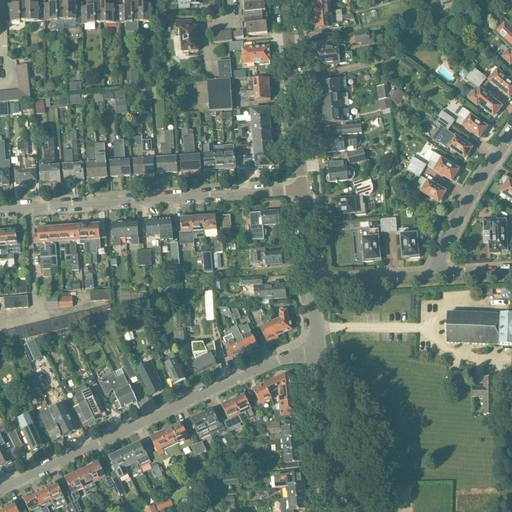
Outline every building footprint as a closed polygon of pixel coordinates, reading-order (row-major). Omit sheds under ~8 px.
[(20,22),(26,22),(25,0),(20,1),(19,0),(18,0),(12,0),(12,5),(6,5),(7,23),(20,23),(20,22)] [(45,22),(44,4),(38,5),(38,0),(30,0),(31,0),(25,0),(26,22),(31,21),(31,22),(39,22),(45,22)] [(49,0),(50,4),(44,4),(45,22),(51,22),(51,30),(64,30),(62,0),(49,0)] [(83,25),(82,7),(82,3),(76,4),(75,0),(62,0),(64,30),(76,29),(76,25),(83,25)] [(143,1),(138,1),(138,22),(144,22),(144,23),(157,23),(157,5),(151,6),(151,0),(143,1)] [(339,0),(313,0),(315,8),(331,7),(330,1),(339,0)] [(120,24),(119,6),(113,7),(113,1),(106,2),(100,2),(101,23),(106,23),(106,24),(120,24)] [(133,23),(138,22),(138,1),(132,2),(132,1),(125,1),(125,6),(119,6),(120,24),(133,24),(133,23)] [(95,24),(101,23),(100,2),(95,3),(95,2),(87,2),(88,7),(82,7),(83,25),(95,25),(95,24)] [(219,13),(219,3),(210,3),(211,13),(219,13)] [(266,13),(265,3),(244,5),(245,14),(244,14),(245,20),(263,19),(262,13),(266,13)] [(454,8),(453,3),(442,5),(443,11),(454,8)] [(331,11),(331,7),(315,8),(316,19),(343,17),(342,10),(331,11)] [(343,17),(316,19),(317,30),(333,29),(332,23),(343,22),(343,17)] [(263,19),(245,20),(245,27),(247,27),(247,31),(233,32),(234,40),(244,39),(243,36),(261,34),(268,34),(267,24),(263,24),(263,19)] [(501,27),(511,38),(511,29),(505,23),(501,27)] [(197,51),(196,26),(178,26),(179,52),(197,51)] [(500,27),(496,32),(511,46),(511,38),(501,27),(500,27)] [(369,41),(366,32),(354,35),(356,44),(369,41)] [(269,48),(243,50),(243,42),(233,43),(233,44),(229,45),(229,51),(243,50),(244,65),(260,64),(260,66),(270,65),(271,65),(269,48)] [(318,49),(320,67),(340,65),(347,64),(347,62),(353,61),(352,53),(346,53),(345,47),(318,49)] [(511,52),(510,54),(508,51),(502,58),(510,66),(511,64),(511,52)] [(404,59),(398,66),(408,74),(413,66),(404,59)] [(218,81),(230,80),(232,80),(230,60),(216,61),(218,81)] [(379,68),(380,86),(387,85),(385,67),(379,68)] [(470,74),(482,84),(486,79),(474,69),(470,74)] [(511,83),(503,76),(504,74),(498,70),(489,81),(510,98),(511,95),(511,83)] [(482,84),(470,74),(466,79),(478,89),(482,84)] [(240,91),(240,93),(244,93),(270,91),(269,80),(267,80),(266,77),(260,78),(253,78),(253,81),(248,82),(249,87),(243,88),(243,91),(240,91)] [(321,94),(323,96),(323,97),(347,95),(346,77),(332,79),(332,83),(321,84),(322,90),(321,91),(321,94)] [(230,80),(218,81),(197,83),(199,113),(233,111),(232,99),(231,95),(230,80)] [(31,100),(29,84),(19,85),(19,91),(31,100)] [(390,99),(389,86),(377,88),(379,101),(375,101),(375,103),(389,100),(390,99)] [(151,101),(150,88),(139,89),(140,98),(147,97),(147,101),(151,101)] [(406,96),(397,90),(390,100),(399,106),(406,96)] [(477,108),(479,106),(495,119),(500,113),(499,112),(502,108),(480,90),(477,94),(475,92),(468,100),(477,108)] [(21,101),(31,100),(19,91),(13,91),(14,102),(21,101)] [(270,91),(244,93),(240,93),(237,93),(237,96),(244,95),(244,98),(255,97),(255,102),(270,101),(270,91)] [(127,113),(125,93),(115,93),(116,113),(127,113)] [(348,107),(347,95),(323,97),(324,112),(341,111),(341,110),(341,108),(348,107)] [(69,96),(58,98),(58,109),(70,108),(69,96)] [(375,103),(377,111),(379,110),(380,112),(382,112),(383,116),(390,113),(389,100),(375,103)] [(44,101),(35,102),(37,115),(45,114),(44,101)] [(17,103),(10,104),(11,115),(19,114),(17,103)] [(33,104),(21,105),(22,112),(34,111),(33,104)] [(252,122),(271,121),(271,115),(269,115),(269,109),(249,111),(250,117),(251,117),(252,122)] [(488,129),(487,128),(471,117),(472,115),(464,109),(458,117),(460,118),(457,122),(479,138),(482,134),(484,136),(488,129)] [(341,111),(324,112),(324,114),(323,115),(323,118),(325,119),(325,125),(350,123),(349,110),(341,110),(341,111)] [(441,118),(451,126),(455,121),(443,112),(439,117),(441,118)] [(448,131),(451,126),(441,118),(437,123),(442,127),(448,131)] [(251,134),(271,132),(271,127),(272,127),(271,121),(252,122),(252,128),(251,129),(251,134)] [(442,127),(433,139),(448,150),(449,148),(466,160),(471,154),(469,153),(472,149),(451,133),(451,134),(448,131),(442,127)] [(191,173),(189,143),(189,138),(188,129),(183,129),(185,157),(180,157),(181,173),(191,173)] [(165,132),(166,144),(168,174),(178,174),(177,158),(172,158),(171,150),(174,149),(173,131),(165,132)] [(158,175),(168,174),(166,144),(165,132),(159,132),(159,145),(161,145),(162,159),(157,159),(158,175)] [(273,138),(272,138),(271,132),(251,134),(252,140),(253,140),(254,146),(274,144),(273,138)] [(64,182),(74,181),(73,151),(72,142),(71,133),(67,133),(69,165),(63,166),(64,182)] [(137,137),(137,146),(138,160),(133,161),(134,177),(145,176),(143,146),(142,146),(142,141),(141,136),(137,137)] [(189,138),(189,143),(191,173),(202,172),(200,156),(195,156),(194,137),(189,138)] [(48,144),(49,152),(51,183),(61,182),(60,166),(55,166),(53,138),(48,139),(48,140),(48,144)] [(357,138),(326,141),(328,154),(354,151),(355,150),(357,148),(357,146),(358,146),(359,145),(360,145),(360,144),(360,143),(361,143),(361,142),(361,141),(360,140),(359,139),(358,138),(357,138)] [(41,183),(51,183),(49,152),(48,144),(48,140),(43,141),(45,161),(40,163),(40,168),(41,183)] [(118,141),(114,141),(115,162),(110,162),(111,178),(121,178),(118,141)] [(118,141),(121,178),(131,177),(130,161),(125,161),(123,141),(118,141)] [(142,146),(143,146),(145,176),(155,175),(154,159),(148,160),(148,153),(152,153),(152,141),(142,141),(142,146)] [(25,155),(25,160),(27,184),(37,184),(36,168),(30,169),(28,142),(24,142),(25,150),(25,155)] [(72,142),(73,151),(74,181),(85,180),(84,164),(79,165),(78,150),(77,142),(72,142)] [(3,170),(3,162),(2,144),(0,143),(0,185),(0,187),(10,186),(9,170),(3,170)] [(108,179),(106,144),(96,145),(96,148),(98,179),(108,179)] [(253,157),(273,155),(273,150),(274,150),(274,144),(254,146),(254,151),(253,152),(253,157)] [(214,147),(216,171),(216,172),(220,172),(221,171),(225,171),(224,146),(219,147),(214,147)] [(234,171),(235,170),(236,170),(234,146),(224,146),(225,171),(230,170),(231,171),(234,171)] [(212,173),(216,172),(216,171),(214,147),(204,148),(206,172),(211,171),(212,173)] [(87,164),(88,180),(98,179),(96,148),(87,149),(88,164),(87,164)] [(363,149),(347,154),(350,162),(351,165),(367,160),(363,149)] [(348,182),(351,181),(352,180),(353,179),(354,177),(355,174),(354,172),(353,170),(351,169),(348,168),(347,168),(346,163),(350,162),(347,154),(341,156),(343,162),(329,163),(330,177),(329,178),(329,181),(330,183),(331,183),(348,182)] [(460,172),(458,170),(442,161),(443,159),(433,154),(429,162),(431,163),(428,168),(452,181),(455,177),(456,178),(460,172)] [(16,185),(27,184),(25,160),(25,155),(20,155),(21,169),(15,170),(16,185)] [(275,160),(274,160),(273,155),(253,157),(254,163),(255,162),(256,169),(274,167),(274,166),(276,166),(275,160)] [(411,165),(423,172),(426,167),(413,158),(409,164),(411,165)] [(419,178),(423,172),(411,165),(408,171),(419,178)] [(511,180),(505,176),(500,183),(505,187),(501,193),(511,201),(510,202),(511,203),(511,180)] [(333,201),(333,207),(331,208),(332,219),(343,218),(343,216),(355,214),(355,216),(367,215),(366,206),(364,206),(363,197),(368,196),(370,195),(372,193),(373,191),(373,189),(373,187),(373,186),(370,178),(353,184),(356,192),(356,198),(345,199),(346,200),(333,201)] [(443,197),(445,192),(421,178),(418,183),(425,187),(422,193),(441,204),(445,198),(443,197)] [(263,230),(262,227),(279,226),(278,212),(250,214),(252,240),(263,239),(263,237),(265,236),(266,233),(265,231),(263,230)] [(222,216),(223,229),(232,228),(230,216),(222,216)] [(216,217),(204,218),(205,232),(206,240),(215,240),(217,237),(216,217)] [(180,219),(182,242),(194,242),(192,218),(180,219)] [(205,232),(204,218),(192,218),(194,242),(206,241),(206,240),(205,232)] [(381,234),(389,233),(388,219),(380,220),(381,234)] [(396,219),(388,219),(389,233),(397,232),(396,219)] [(160,237),(161,240),(161,242),(173,241),(172,220),(159,221),(160,237)] [(147,238),(160,237),(159,221),(146,222),(147,238)] [(507,221),(484,223),(485,232),(491,232),(491,244),(489,244),(490,255),(501,254),(501,252),(507,252),(506,239),(508,239),(508,233),(511,232),(511,223),(507,223),(507,221)] [(138,222),(125,223),(126,240),(132,240),(132,246),(139,246),(139,239),(138,222)] [(120,241),(126,240),(125,223),(112,224),(114,248),(121,248),(120,241)] [(83,225),(79,226),(80,242),(80,246),(85,245),(85,256),(91,256),(89,226),(84,226),(83,225)] [(91,256),(92,256),(92,264),(98,264),(97,250),(101,249),(99,225),(89,226),(91,256)] [(75,226),(74,227),(69,227),(71,257),(72,263),(73,274),(79,273),(77,245),(75,244),(75,242),(80,242),(79,226),(75,226)] [(55,227),(54,228),(49,229),(51,258),(52,270),(53,275),(59,275),(57,247),(55,245),(55,244),(60,244),(59,227),(55,227)] [(66,263),(72,263),(71,257),(69,227),(63,228),(63,227),(59,227),(60,244),(61,252),(65,251),(66,263)] [(419,248),(417,248),(416,235),(409,235),(408,227),(399,228),(400,245),(402,245),(403,258),(409,257),(409,259),(420,258),(419,248)] [(52,270),(51,258),(49,229),(43,229),(43,228),(37,229),(38,230),(34,230),(35,245),(40,245),(42,271),(52,270)] [(363,239),(364,252),(362,252),(363,263),(374,262),(374,260),(380,260),(379,247),(380,247),(379,229),(370,230),(370,239),(363,239)] [(3,262),(9,261),(7,232),(1,232),(0,231),(0,260),(3,260),(3,262)] [(17,231),(7,232),(9,261),(15,261),(15,255),(21,254),(20,246),(18,246),(17,231)] [(178,245),(172,246),(174,272),(180,271),(178,245)] [(282,252),(265,253),(264,249),(250,250),(251,255),(254,255),(255,264),(261,263),(261,262),(265,262),(266,266),(283,265),(282,252)] [(212,265),(211,253),(202,254),(203,266),(212,265)] [(271,284),(271,287),(262,288),(261,281),(244,282),(244,289),(255,288),(256,305),(273,304),(273,300),(286,299),(285,286),(279,286),(278,283),(271,284)] [(215,290),(223,290),(222,282),(215,283),(215,290)] [(17,286),(18,295),(29,294),(28,283),(22,284),(22,286),(17,286)] [(89,292),(90,302),(109,300),(109,290),(89,292)] [(59,307),(58,306),(73,305),(72,294),(47,296),(47,308),(59,307)] [(4,297),(5,309),(29,307),(28,295),(4,297)] [(112,307),(104,309),(107,321),(113,319),(112,307)] [(228,310),(227,308),(220,309),(224,317),(225,317),(226,318),(232,315),(229,310),(228,310)] [(99,323),(107,321),(104,309),(96,311),(99,323)] [(190,309),(183,309),(185,334),(192,333),(190,309)] [(240,318),(237,310),(231,310),(235,320),(240,318)] [(92,325),(99,323),(96,311),(89,313),(92,325)] [(281,319),(277,321),(283,334),(292,330),(291,321),(288,321),(287,312),(280,313),(281,319)] [(84,326),(92,325),(89,313),(81,315),(84,326)] [(76,328),(84,326),(81,315),(74,316),(76,328)] [(511,317),(448,315),(447,345),(485,346),(485,351),(490,352),(490,348),(511,348),(511,317)] [(69,330),(76,328),(74,316),(66,318),(69,330)] [(275,339),(283,334),(277,321),(272,323),(270,317),(266,319),(275,339)] [(61,332),(69,330),(66,318),(58,320),(61,332)] [(264,326),(260,328),(267,344),(276,340),(275,339),(266,319),(262,321),(264,326)] [(54,334),(61,332),(58,320),(51,322),(54,334)] [(46,336),(54,334),(51,322),(43,324),(46,336)] [(39,338),(46,336),(43,324),(36,326),(39,338)] [(238,327),(243,337),(249,351),(250,352),(259,348),(248,325),(243,327),(242,325),(238,327)] [(37,338),(39,338),(36,326),(28,328),(31,340),(37,338)] [(235,340),(241,354),(249,351),(243,337),(238,327),(237,327),(237,326),(231,329),(231,330),(230,331),(235,340)] [(23,342),(31,340),(28,328),(20,329),(23,342)] [(22,342),(23,342),(20,329),(13,331),(16,344),(20,342),(22,342)] [(8,346),(16,344),(13,331),(5,333),(8,346)] [(0,344),(1,347),(8,346),(5,333),(0,334),(0,344)] [(185,334),(175,335),(176,347),(186,346),(185,334)] [(239,355),(241,354),(235,340),(230,343),(227,337),(223,339),(228,350),(226,351),(229,357),(231,356),(232,359),(234,358),(235,358),(239,357),(239,355)] [(32,364),(45,357),(37,340),(24,347),(32,364)] [(197,346),(208,370),(217,366),(211,353),(206,355),(201,344),(197,346)] [(199,374),(208,370),(197,346),(193,348),(198,359),(193,361),(199,374)] [(164,360),(166,364),(164,365),(174,386),(187,380),(177,359),(176,359),(174,355),(164,360)] [(123,365),(130,381),(138,377),(130,362),(123,365)] [(151,364),(139,370),(151,397),(161,392),(158,385),(161,384),(151,364)] [(130,387),(129,387),(121,370),(114,373),(130,407),(137,403),(130,387)] [(114,394),(118,402),(116,403),(119,411),(122,410),(130,407),(114,373),(98,381),(106,397),(110,395),(112,392),(114,391),(115,394),(114,394)] [(269,394),(278,390),(295,387),(294,379),(285,376),(264,386),(269,395),(269,394)] [(473,398),(485,398),(485,417),(494,417),(494,379),(485,379),(485,389),(473,389),(473,398)] [(259,387),(259,388),(253,391),(257,400),(253,402),(256,408),(272,401),(269,394),(269,395),(264,386),(262,385),(259,387)] [(80,389),(83,394),(96,422),(103,419),(103,418),(107,416),(97,396),(93,398),(90,391),(87,392),(85,387),(80,389)] [(296,402),(295,387),(278,390),(279,403),(296,402)] [(89,426),(96,422),(83,394),(80,389),(74,392),(77,397),(75,397),(80,406),(75,408),(84,427),(88,425),(89,426)] [(41,403),(37,391),(29,395),(34,406),(41,403)] [(244,395),(240,397),(239,397),(238,396),(232,399),(240,417),(246,414),(249,421),(255,418),(259,426),(263,424),(259,413),(256,409),(251,411),(244,395)] [(240,417),(232,399),(231,399),(226,402),(226,403),(226,404),(221,406),(228,421),(224,423),(228,430),(243,423),(240,417)] [(298,416),(297,410),(298,409),(298,405),(296,404),(296,402),(279,403),(280,411),(274,412),(275,423),(280,423),(286,422),(285,417),(298,416)] [(71,434),(76,432),(63,405),(50,411),(62,438),(66,437),(66,438),(72,436),(71,434)] [(203,414),(202,415),(211,436),(212,437),(215,438),(224,433),(225,431),(220,419),(217,421),(212,410),(207,412),(206,412),(203,414)] [(53,443),(62,438),(56,424),(50,411),(40,415),(53,443)] [(30,415),(17,421),(32,453),(45,446),(30,415)] [(200,441),(211,436),(202,415),(201,416),(199,415),(196,417),(195,418),(190,421),(200,441)] [(177,427),(171,430),(177,443),(178,443),(181,450),(192,445),(193,443),(190,436),(188,438),(181,424),(176,426),(177,427)] [(300,439),(299,433),(301,433),(300,428),(299,428),(299,427),(282,429),(283,435),(276,436),(276,437),(270,437),(270,442),(276,441),(283,441),(300,439)] [(176,444),(177,443),(171,430),(168,431),(168,430),(164,432),(164,433),(161,434),(171,459),(181,454),(176,444)] [(8,435),(10,438),(14,448),(16,451),(22,448),(15,432),(8,435)] [(164,464),(163,462),(171,459),(161,434),(160,435),(156,437),(155,436),(150,438),(157,452),(153,454),(157,463),(159,466),(164,464)] [(0,442),(0,467),(13,461),(8,451),(14,448),(10,438),(0,442)] [(276,453),(284,452),(301,451),(302,450),(302,445),(300,445),(300,439),(283,441),(276,441),(277,446),(275,446),(276,453)] [(206,452),(202,443),(197,445),(201,454),(206,452)] [(141,444),(131,448),(138,463),(140,467),(150,462),(145,450),(144,450),(141,444)] [(201,454),(197,445),(196,444),(191,447),(196,457),(201,454)] [(126,469),(138,463),(131,448),(127,450),(127,449),(122,451),(123,452),(119,454),(126,469)] [(239,456),(236,448),(230,450),(231,452),(221,457),(226,466),(240,457),(239,456)] [(302,450),(284,452),(285,464),(280,464),(281,471),(299,469),(299,463),(302,462),(301,456),(303,456),(302,450)] [(115,472),(110,474),(118,492),(123,489),(117,477),(123,474),(121,471),(126,469),(119,454),(110,459),(113,465),(112,466),(115,472)] [(160,468),(159,466),(157,463),(151,466),(158,479),(164,476),(160,468)] [(104,487),(106,485),(111,496),(117,493),(112,483),(109,477),(105,478),(98,464),(94,466),(93,464),(87,467),(88,469),(87,469),(94,485),(101,481),(104,487)] [(87,469),(76,474),(83,490),(86,495),(97,490),(94,485),(87,469)] [(83,490),(76,474),(76,475),(75,472),(69,475),(70,477),(66,479),(73,495),(70,496),(73,502),(76,501),(79,497),(77,493),(83,490)] [(287,489),(304,487),(304,481),(305,481),(304,476),(303,476),(303,474),(274,477),(275,490),(281,489),(287,489)] [(237,477),(223,478),(224,486),(227,486),(227,495),(239,494),(237,477)] [(187,479),(183,481),(186,488),(191,485),(187,479)] [(57,484),(52,486),(51,485),(47,487),(48,488),(47,489),(54,504),(57,510),(67,505),(57,484)] [(197,504),(193,484),(171,496),(176,510),(178,508),(178,504),(179,501),(187,495),(197,504)] [(306,493),(305,493),(304,487),(287,489),(288,500),(306,498),(306,493)] [(39,491),(39,492),(34,495),(41,509),(42,511),(49,511),(47,507),(54,504),(47,489),(43,490),(43,489),(39,491)] [(34,495),(33,495),(33,494),(28,496),(29,497),(24,500),(29,511),(35,511),(40,510),(41,509),(34,495)] [(226,498),(226,506),(235,505),(234,497),(226,498)] [(306,510),(306,504),(307,503),(306,498),(288,500),(290,511),(306,510)] [(158,511),(161,511),(174,507),(170,499),(156,505),(158,511)] [(81,511),(76,501),(73,502),(71,503),(72,504),(75,511),(81,511)] [(18,511),(15,504),(13,504),(13,503),(9,505),(9,506),(4,509),(5,511),(18,511)]
